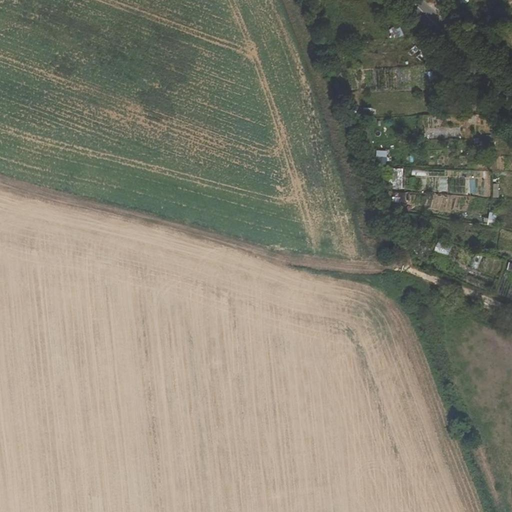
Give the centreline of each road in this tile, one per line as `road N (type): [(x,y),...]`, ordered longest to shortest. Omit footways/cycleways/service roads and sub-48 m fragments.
road 1 (residential): [(511,108),(401,0)]
road 2 (unknown): [(390,270),(511,318)]
